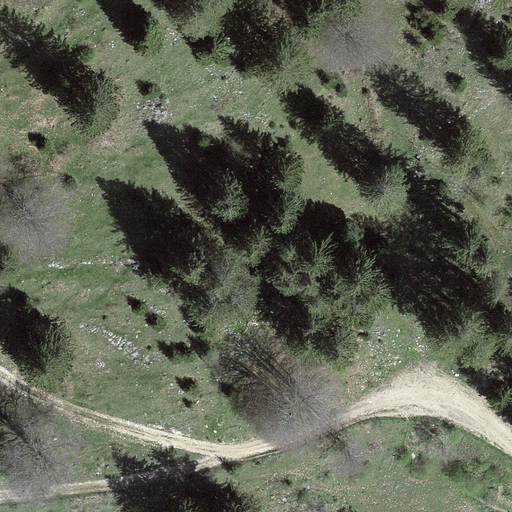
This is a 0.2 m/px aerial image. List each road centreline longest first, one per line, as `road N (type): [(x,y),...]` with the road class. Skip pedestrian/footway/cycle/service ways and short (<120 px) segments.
road 1 (track): [(239,454),(388,396),(450,400),(511,445)]
road 2 (track): [(0,374),(50,405),(239,454)]
road 3 (track): [(0,493),(239,454)]
